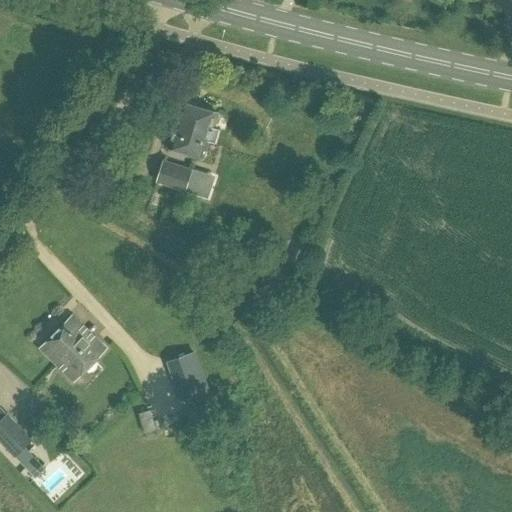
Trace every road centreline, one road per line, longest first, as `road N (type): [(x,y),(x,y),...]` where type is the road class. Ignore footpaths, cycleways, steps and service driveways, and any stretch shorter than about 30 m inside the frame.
road 1 (primary): [(511,80),(185,0)]
road 2 (track): [(159,28),(113,111),(0,243)]
